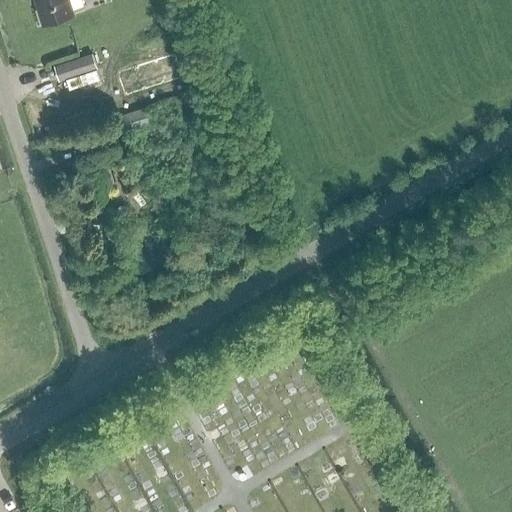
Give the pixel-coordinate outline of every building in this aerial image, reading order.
[(34,0),(35,1),(43,25),(75,15),(70,0),(34,0)] [(59,81),(97,68),(92,53),(54,66),(59,81)] [(178,77),(148,87),(153,103),(183,92),(178,77)] [(113,120),(117,135),(149,124),(144,110),(113,120)] [(214,133),(199,138),(208,168),(223,163),(214,133)] [(86,184),(91,201),(114,193),(105,165),(118,161),(110,135),(78,145),(86,169),(78,171),(82,185),(86,184)] [(223,163),(208,168),(212,183),(228,178),(223,163)] [(121,170),(113,172),(118,189),(126,186),(121,170)] [(214,187),(210,189),(218,215),(238,208),(228,178),(212,183),(214,187)]
